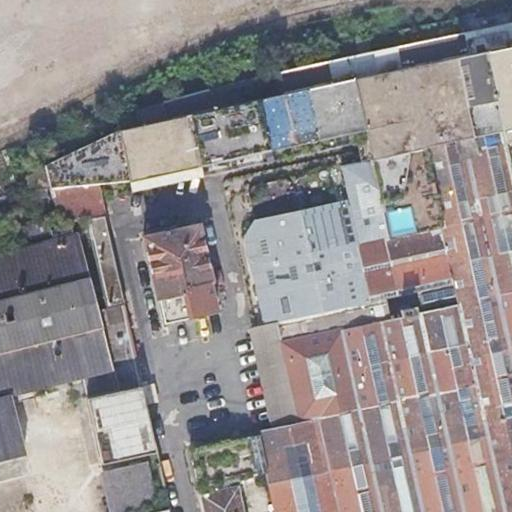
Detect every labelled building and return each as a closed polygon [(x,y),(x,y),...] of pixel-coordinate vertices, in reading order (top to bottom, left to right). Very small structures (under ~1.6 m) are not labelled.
[(511,34),(163,108),(167,124),(511,51),(511,34)] [(371,166),(357,169),(343,172),(350,204),(257,225),(244,242),(264,329),(371,305),(359,249),(442,231),(425,154),(500,138),(511,193),(511,51),(167,124),(120,134),(27,180),(31,197),(126,188),(202,171),(365,138),(371,166)] [(264,329),(250,333),(272,432),(255,436),(272,511),(511,511),(511,193),(500,138),(425,154),(442,231),(359,249),(371,305),(264,329)] [(31,197),(27,180),(12,188),(14,197),(31,197)] [(42,224),(0,234),(0,461),(19,457),(5,399),(67,383),(89,469),(155,454),(120,305),(105,309),(84,225),(83,221),(44,230),(42,224)] [(100,221),(84,225),(105,309),(120,305),(100,221)] [(145,241),(154,283),(163,326),(217,314),(200,229),(145,241)] [(214,319),(164,329),(168,343),(217,333),(214,319)] [(257,476),(253,459),(249,441),(191,452),(199,489),(235,481),(257,476)] [(138,469),(119,474),(99,478),(107,511),(122,511),(148,506),(138,469)] [(202,500),(237,492),(235,481),(199,489),(202,500)] [(204,511),(241,511),(237,492),(202,500),(204,511)]
